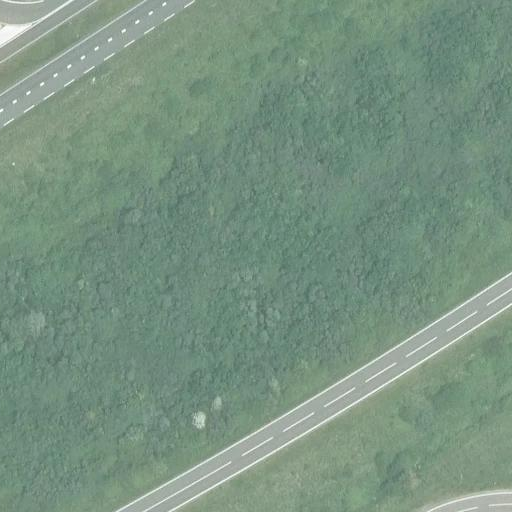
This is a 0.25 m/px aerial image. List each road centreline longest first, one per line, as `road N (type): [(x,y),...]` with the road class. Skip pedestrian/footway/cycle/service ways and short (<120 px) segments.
road 1 (primary): [(146,511),(511,291)]
road 2 (primary): [(0,100),(152,0)]
